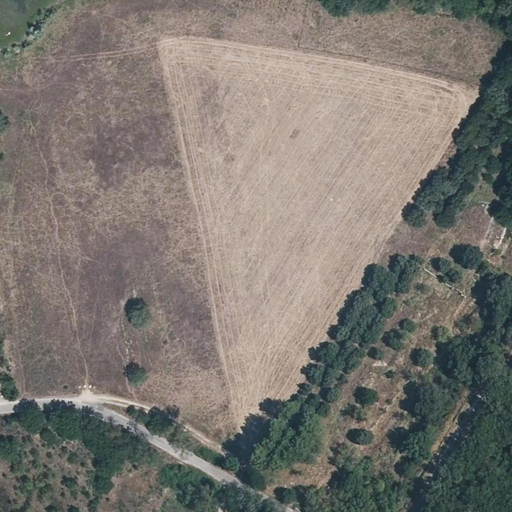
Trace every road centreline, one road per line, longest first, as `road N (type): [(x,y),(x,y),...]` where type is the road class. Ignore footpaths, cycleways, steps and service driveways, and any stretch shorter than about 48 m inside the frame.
road 1 (track): [(511,177),(469,282),(324,482),(305,492),(289,488),(144,410),(96,402)]
road 2 (unclassified): [(0,407),(59,401),(118,409),(290,511)]
road 3 (unclassified): [(418,511),(480,402),(511,364)]
road 4 (track): [(12,405),(24,387),(0,292)]
